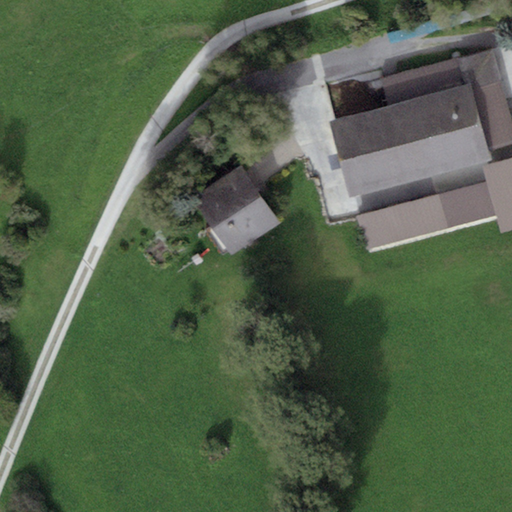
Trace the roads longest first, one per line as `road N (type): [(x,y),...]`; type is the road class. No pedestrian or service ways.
road 1 (track): [(125,186),(0,491)]
road 2 (track): [(347,0),(232,35),(189,81),(125,186)]
